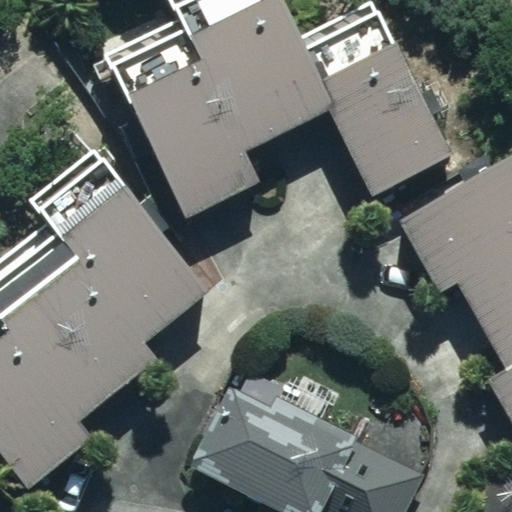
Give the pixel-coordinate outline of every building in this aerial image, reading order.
[(174,23),(103,56),(185,232),(264,195),(250,165),(334,125),(373,208),(459,168),(389,18),(307,57),(280,0),(164,0),(174,23)] [(30,212),(56,244),(0,288),(0,469),(29,506),(94,454),(82,438),(162,374),(144,353),(207,303),(94,161),(30,212)] [(511,172),(401,232),(440,305),(458,296),(502,381),(491,387),(511,425),(511,172)] [(231,393),(197,469),(202,472),(196,485),(254,511),(404,511),(424,469),(283,405),(291,387),(257,372),(244,399),(231,393)] [(511,511),(511,488),(485,484),(479,511),(511,511)]
